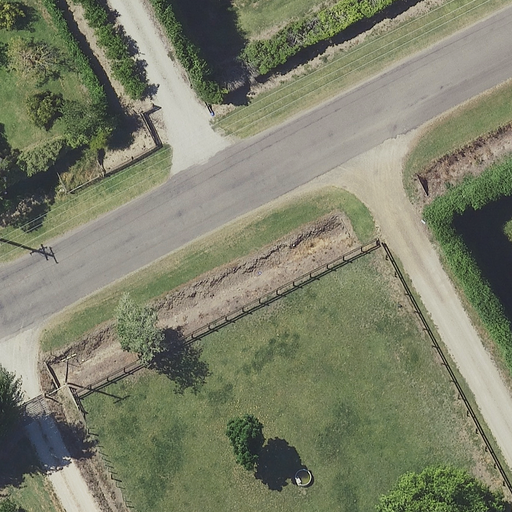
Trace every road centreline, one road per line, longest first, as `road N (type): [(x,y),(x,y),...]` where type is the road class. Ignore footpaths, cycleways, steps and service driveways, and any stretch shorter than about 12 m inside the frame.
road 1 (unclassified): [(0,309),(511,42)]
road 2 (unknown): [(0,321),(90,511)]
